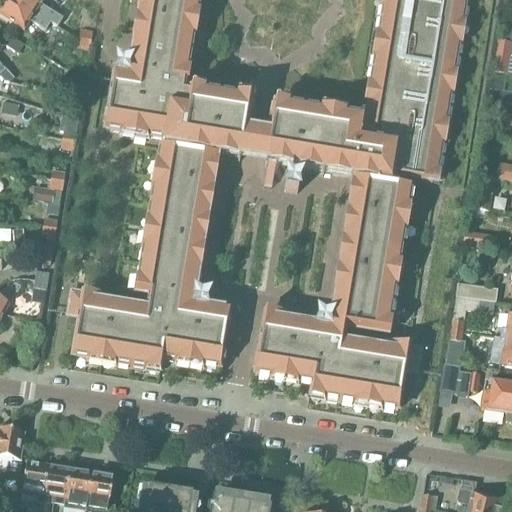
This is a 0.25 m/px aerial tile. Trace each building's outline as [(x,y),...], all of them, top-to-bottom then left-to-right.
[(44,33),(49,25),(10,0),(8,0),(0,12),(0,19),(23,34),(29,24),(44,33)] [(10,0),(49,25),(56,29),(61,21),(40,7),(44,0),(10,0)] [(148,139),(164,142),(172,93),(182,95),(184,85),(184,84),(178,83),(180,71),(186,72),(186,70),(191,41),(191,39),(185,38),(189,15),(195,16),(195,13),(197,0),(139,0),(137,18),(131,18),(127,44),(132,45),(129,65),(116,62),(113,76),(114,76),(113,83),(112,83),(112,85),(107,117),(104,116),(102,127),(105,128),(104,132),(120,135),(123,135),(124,129),(147,133),(146,139),(148,139)] [(387,0),(386,9),(383,8),(383,9),(379,35),(375,59),(370,85),(370,86),(373,86),(370,108),(367,108),(366,109),(364,123),(385,126),(377,176),(397,180),(432,185),(434,173),(437,174),(437,172),(441,147),(445,123),(449,97),(449,96),(446,96),(450,74),(453,74),(453,73),(457,48),(458,46),(455,46),(458,24),(461,24),(462,23),(465,0),(387,0)] [(511,15),(511,7),(503,6),(502,14),(511,15)] [(78,42),(90,44),(92,35),(79,33),(78,42)] [(18,55),(24,46),(9,37),(3,46),(18,55)] [(76,50),(89,52),(90,44),(78,42),(76,50)] [(492,74),(505,76),(508,59),(511,59),(511,45),(497,43),(492,74)] [(0,48),(0,79),(7,86),(8,84),(13,80),(0,66),(0,52),(2,51),(0,48)] [(67,73),(62,85),(65,86),(76,90),(81,78),(77,77),(67,73)] [(511,95),(502,94),(505,76),(492,74),(486,106),(511,110),(511,95)] [(70,90),(69,98),(82,100),(83,92),(70,90)] [(172,93),(164,142),(162,151),(209,158),(216,160),(216,158),(239,162),(240,155),(241,155),(246,121),(249,122),(251,111),(248,110),(249,106),(248,106),(220,101),(195,99),(191,96),(189,96),(182,95),(172,93)] [(69,98),(67,107),(80,109),(82,100),(69,98)] [(300,174),(300,172),(353,181),(353,182),(360,184),(396,189),(397,180),(377,176),(385,126),(364,123),(365,127),(331,119),(274,110),(273,110),(273,114),(270,114),(268,125),(271,125),(265,159),(266,159),(265,166),(267,167),(265,183),(264,189),(270,190),(274,168),(288,170),(287,172),(288,172),(286,180),(285,180),(283,193),(297,195),(299,182),(298,182),(299,173),(300,174)] [(63,134),(61,143),(74,145),(76,136),(78,121),(62,118),(59,133),(63,134)] [(481,141),(490,143),(491,134),(483,132),(481,141)] [(72,159),(74,145),(61,143),(59,157),(72,159)] [(162,151),(160,150),(157,168),(163,169),(159,192),(153,191),(147,225),(153,226),(150,249),(144,248),(138,282),(144,283),(142,295),(142,296),(149,297),(192,304),(193,297),(194,295),(193,295),(216,160),(209,158),(162,151)] [(511,182),(511,170),(498,168),(496,180),(511,182)] [(52,169),(51,177),(64,179),(65,171),(52,169)] [(64,179),(51,177),(50,186),(62,188),(64,179)] [(469,212),(478,214),(478,213),(491,215),(496,183),(474,179),(471,204),(469,212)] [(360,184),(353,182),(331,318),(330,320),(329,327),(343,330),(379,335),(382,323),(387,324),(388,321),(393,292),(393,290),(387,289),(391,266),(397,267),(397,264),(402,235),(402,233),(396,232),(400,209),(406,210),(407,207),(409,192),(396,189),(360,184)] [(37,186),(34,199),(51,202),(53,189),(37,186)] [(42,230),(55,232),(57,223),(44,221),(42,230)] [(55,232),(42,230),(41,239),(54,241),(55,232)] [(495,240),(466,235),(464,247),(493,252),(495,240)] [(39,248),(38,256),(51,258),(52,250),(39,248)] [(38,256),(37,265),(50,267),(51,258),(38,256)] [(46,285),(48,276),(35,274),(34,283),(46,285)] [(33,304),(43,306),(45,293),(46,285),(34,283),(33,291),(35,292),(33,304)] [(0,322),(16,295),(19,290),(14,287),(12,291),(7,289),(0,300),(0,322)] [(455,300),(492,305),(494,305),(496,293),(457,287),(455,300)] [(192,304),(149,297),(147,311),(146,314),(109,307),(110,301),(84,297),(84,296),(71,294),(67,317),(68,317),(79,319),(72,359),(90,362),(91,356),(114,360),(113,366),(130,369),(144,371),(147,371),(148,365),(160,367),(161,368),(162,362),(175,364),(177,364),(178,358),(201,362),(200,368),(203,368),(218,371),(219,367),(220,367),(222,367),(224,356),(221,356),(227,322),(226,322),(227,315),(205,311),(207,298),(194,295),(193,297),(192,304)] [(492,305),(455,300),(450,333),(461,335),(465,313),(477,315),(490,317),(492,305)] [(415,374),(418,352),(406,350),(380,346),(379,352),(341,346),(342,344),(341,343),(343,330),(329,327),(330,320),(331,318),(317,316),(315,329),(291,325),(291,326),(285,325),(286,318),(265,314),(264,319),(264,321),(263,328),(262,328),(257,362),(254,361),(252,372),(255,373),(254,377),(270,380),(272,380),(273,374),(296,378),(295,384),(298,384),(311,386),(310,392),(311,393),(323,394),(322,400),(325,401),(353,406),(356,406),(357,400),(371,402),(380,404),(379,410),(381,410),(397,413),(403,372),(414,374),(415,374)] [(460,345),(461,335),(450,333),(445,367),(459,369),(462,345),(460,345)] [(511,343),(504,342),(493,340),(489,366),(500,367),(500,368),(511,369),(511,343)] [(444,367),(439,395),(467,399),(467,394),(476,396),(479,377),(470,376),(470,377),(457,375),(459,369),(445,367),(444,367)] [(511,387),(484,384),(480,412),(506,416),(505,424),(511,425),(511,387)] [(0,473),(6,475),(7,462),(18,464),(22,435),(0,431),(0,473)] [(21,494),(20,503),(37,505),(41,506),(44,487),(43,487),(44,478),(47,478),(48,469),(37,467),(26,465),(23,479),(21,494)] [(40,511),(51,511),(53,506),(64,508),(70,472),(59,471),(48,469),(47,478),(44,478),(43,487),(44,487),(41,506),(40,511)] [(64,508),(63,510),(73,511),(84,511),(87,494),(89,494),(90,485),(87,484),(89,475),(79,474),(70,472),(64,508)] [(113,511),(114,509),(108,508),(113,479),(89,475),(87,484),(90,485),(89,494),(87,494),(84,511),(113,511)] [(459,495),(457,504),(459,506),(468,508),(466,511),(499,511),(501,505),(491,502),(492,501),(474,496),(476,485),(461,483),(459,495)] [(189,511),(191,501),(192,497),(147,490),(147,492),(143,511),(189,511)] [(423,498),(421,509),(429,511),(432,511),(436,511),(438,500),(431,499),(423,498)] [(211,501),(209,511),(269,511),(270,510),(268,510),(213,501),(211,501)]
